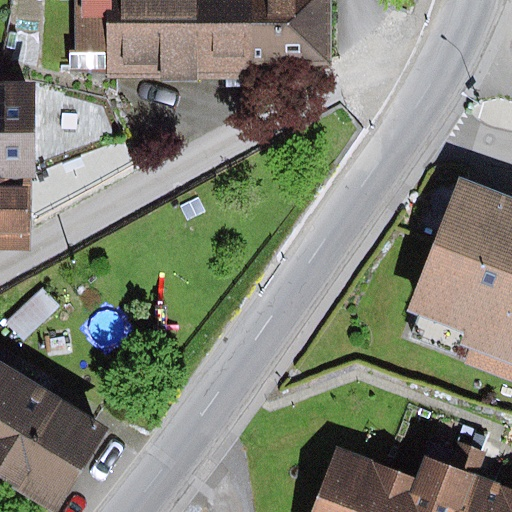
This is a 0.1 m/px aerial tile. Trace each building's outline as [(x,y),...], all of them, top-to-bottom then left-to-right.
[(302,0),(80,0),(81,77),(304,75),(302,0)] [(36,95),(0,93),(0,244),(31,246),(36,95)] [(511,199),(463,180),(410,315),(511,355),(511,199)] [(66,511),(118,425),(3,358),(0,363),(0,478),(57,511),(66,511)] [(414,477),(340,449),(315,511),(511,511),(511,484),(424,451),(414,477)]
